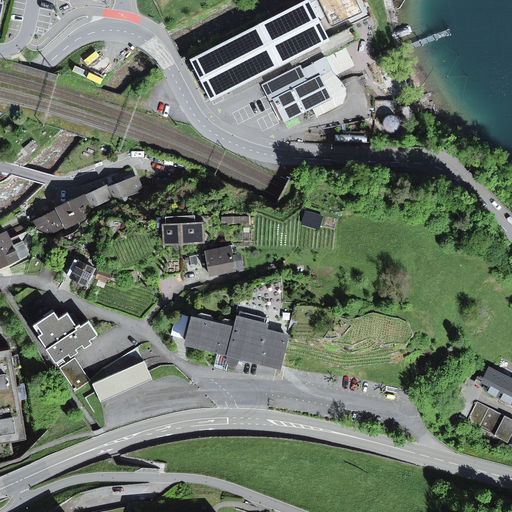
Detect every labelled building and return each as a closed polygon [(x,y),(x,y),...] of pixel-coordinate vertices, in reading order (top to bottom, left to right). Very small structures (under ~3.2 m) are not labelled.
[(309,0),(259,25),(189,60),(211,102),(232,91),(234,96),(263,81),(261,76),(280,66),(289,61),(292,67),(322,51),(320,46),(330,41),(330,39),(353,27),(352,25),(371,15),(363,0),(309,0)] [(8,4),(0,1),(0,31),(1,32),(8,4)] [(269,101),(272,100),(284,123),(312,109),(317,118),(344,104),(347,95),(346,87),(337,76),(355,65),(346,48),(303,69),(301,65),(260,85),(269,101)] [(146,194),(139,176),(109,188),(116,206),(146,194)] [(109,188),(88,196),(95,214),(116,206),(109,188)] [(95,214),(88,196),(59,207),(67,226),(95,214)] [(59,207),(36,217),(43,235),(67,226),(59,207)] [(327,217),(311,213),(307,226),(323,230),(327,217)] [(192,222),(171,222),(171,241),(192,241),(192,222)] [(212,222),(192,222),(192,241),(212,241),(212,222)] [(13,230),(0,235),(0,269),(32,256),(22,232),(15,235),(13,230)] [(237,247),(209,252),(213,276),(242,270),(237,247)] [(84,249),(66,282),(89,294),(106,261),(84,249)] [(259,289),(262,298),(281,293),(278,284),(259,289)] [(35,318),(42,328),(38,330),(56,358),(68,350),(71,353),(79,348),(76,345),(82,341),(84,344),(92,339),(90,336),(98,331),(88,315),(81,320),(79,318),(76,320),(67,307),(59,313),(54,306),(35,318)] [(276,320),(244,311),(240,323),(197,311),(189,341),(286,368),(296,332),(274,326),(276,320)] [(187,336),(192,313),(185,312),(183,321),(177,320),(174,333),(187,336)] [(0,456),(13,455),(11,443),(27,440),(10,349),(0,350),(0,456)] [(91,380),(75,357),(60,367),(75,390),(91,380)] [(152,378),(144,359),(93,381),(101,400),(152,378)] [(511,405),(511,378),(488,367),(480,383),(489,387),(486,393),(511,406),(511,405)] [(511,416),(478,399),(467,419),(511,441),(511,416)]
